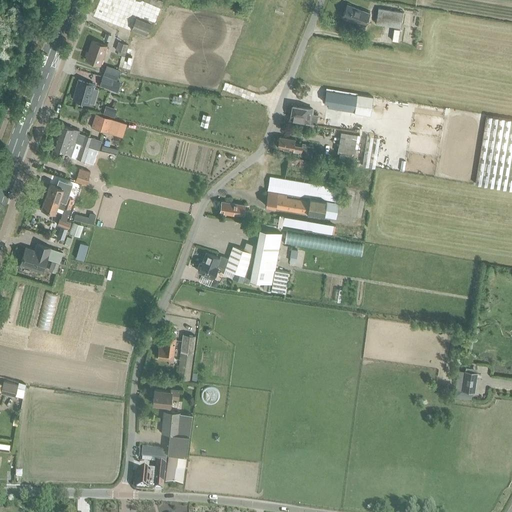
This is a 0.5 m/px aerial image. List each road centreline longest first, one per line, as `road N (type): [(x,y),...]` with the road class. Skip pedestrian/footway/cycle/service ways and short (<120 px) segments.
road 1 (unclassified): [(129,494),(143,345),(209,195),(259,156),(324,0)]
road 2 (secondary): [(0,189),(69,0)]
road 3 (unclassified): [(129,494),(291,511)]
road 4 (unclassified): [(129,494),(0,491)]
